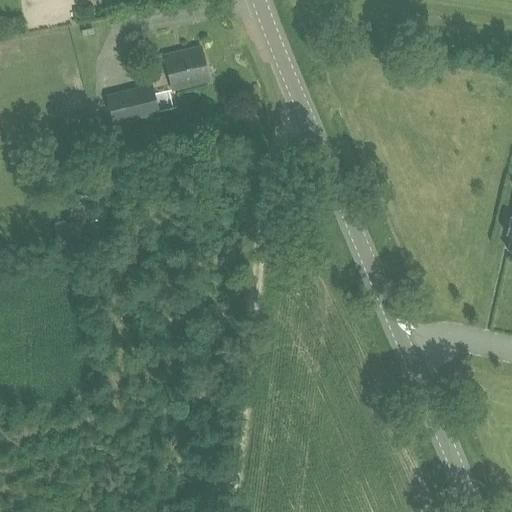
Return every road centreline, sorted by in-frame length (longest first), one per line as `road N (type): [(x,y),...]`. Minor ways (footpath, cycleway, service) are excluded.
road 1 (secondary): [(476,511),(262,0)]
road 2 (track): [(232,511),(298,96)]
